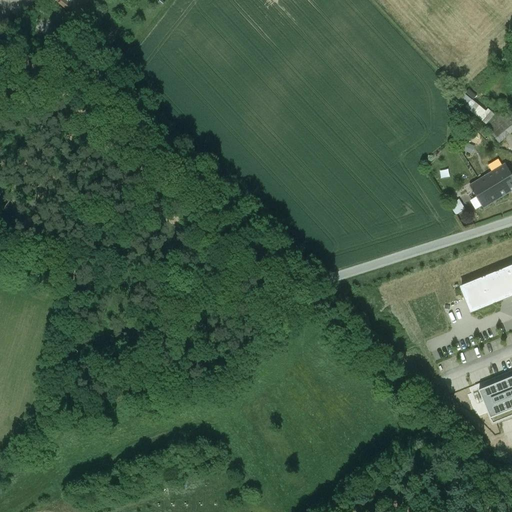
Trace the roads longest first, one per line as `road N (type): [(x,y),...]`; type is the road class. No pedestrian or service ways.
road 1 (residential): [(511,220),(296,282),(71,38),(10,1)]
road 2 (track): [(511,504),(296,282)]
road 3 (track): [(0,194),(5,214),(109,267),(139,249),(49,166)]
road 4 (track): [(139,249),(296,282)]
